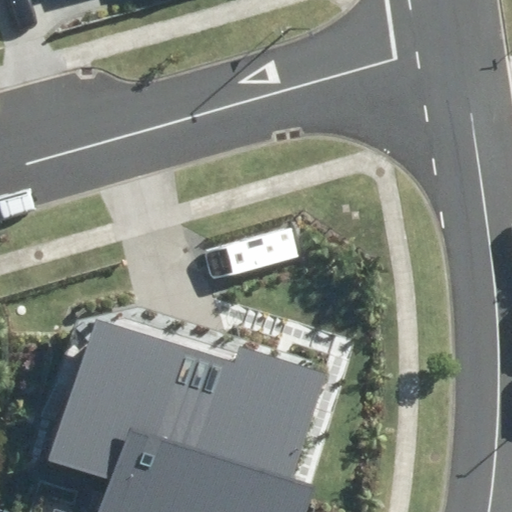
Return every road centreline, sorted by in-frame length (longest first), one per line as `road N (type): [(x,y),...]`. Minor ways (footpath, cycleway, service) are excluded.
road 1 (residential): [(476,38),(0,167)]
road 2 (residential): [(482,511),(500,404),(498,236),(476,38)]
